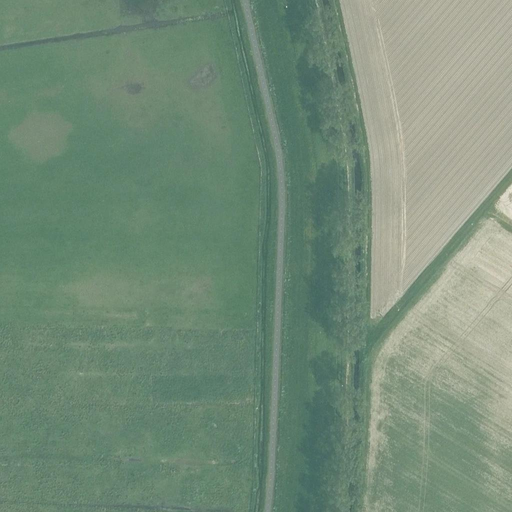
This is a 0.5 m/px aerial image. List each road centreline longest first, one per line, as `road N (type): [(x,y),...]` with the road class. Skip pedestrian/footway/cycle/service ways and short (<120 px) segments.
road 1 (track): [(310,0),(341,163),(330,511)]
road 2 (track): [(402,303),(511,176)]
